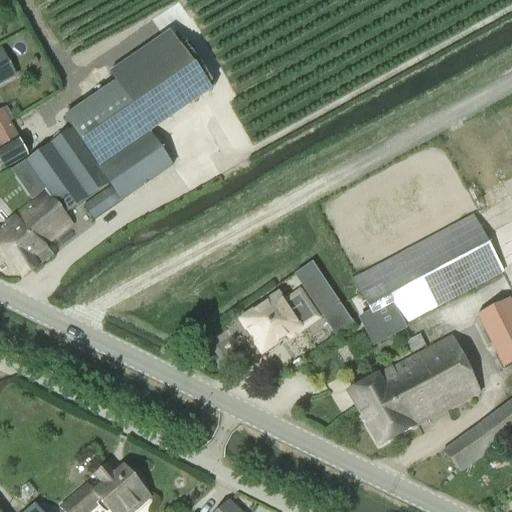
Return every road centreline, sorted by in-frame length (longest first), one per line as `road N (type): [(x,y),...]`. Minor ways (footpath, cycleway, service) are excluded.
road 1 (tertiary): [(445,511),(0,291)]
road 2 (unclassified): [(301,511),(0,363)]
